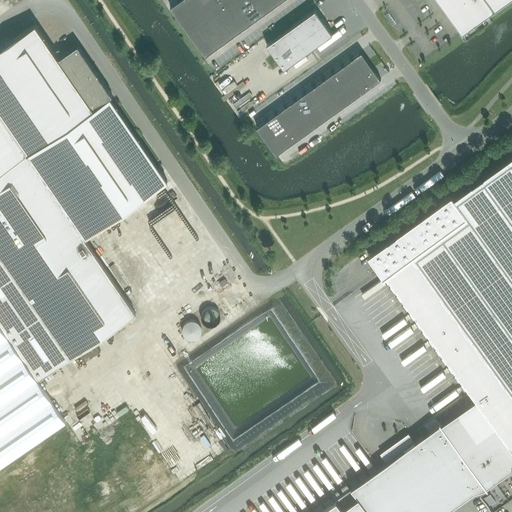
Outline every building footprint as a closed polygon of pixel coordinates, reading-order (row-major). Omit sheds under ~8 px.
[(177,0),(170,6),(205,55),(281,0),(177,0)] [(439,0),(462,31),(505,0),(439,0)] [(314,7),(266,44),(283,68),(332,32),(314,7)] [(0,325),(127,511),(133,511),(229,448),(84,238),(167,181),(157,166),(109,97),(112,95),(78,44),(59,58),(35,23),(0,47),(0,325)] [(381,78),(361,50),(256,126),(276,153),(381,78)] [(491,511),(477,492),(511,466),(511,153),(453,196),(451,193),(368,253),(381,272),(383,274),(386,272),(388,274),(391,279),(394,283),(398,288),(400,292),(404,297),(407,301),(411,306),(413,310),(417,315),(420,319),(424,324),(426,328),(430,333),(433,336),(436,342),(439,345),(443,351),(446,354),(449,360),(452,363),(456,369),(458,372),(462,377),(465,381),(469,386),(471,390),(475,395),(477,397),(426,434),(415,442),(408,433),(380,453),(387,462),(317,511),(491,511)] [(130,266),(119,273),(133,294),(144,287),(130,266)] [(0,467),(65,422),(37,381),(0,326),(0,467)] [(50,445),(59,441),(56,435),(47,439),(50,445)]
